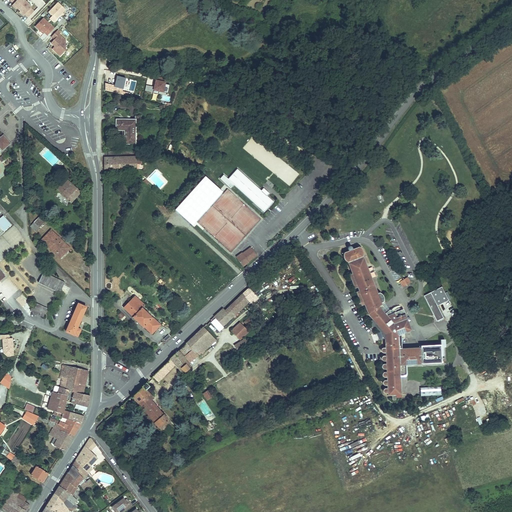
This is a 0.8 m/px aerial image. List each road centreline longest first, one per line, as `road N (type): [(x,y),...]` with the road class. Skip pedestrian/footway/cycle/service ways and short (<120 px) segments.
road 1 (unclassified): [(96,400),(121,394),(297,230),(364,165),(414,93),(511,21)]
road 2 (secondary): [(87,116),(97,189),(96,400)]
road 3 (residential): [(87,116),(53,106),(46,67),(0,4)]
